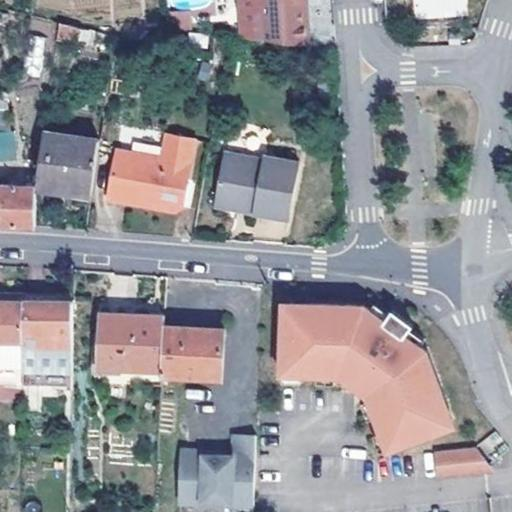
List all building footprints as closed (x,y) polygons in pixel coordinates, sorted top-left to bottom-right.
[(237,0),(240,39),(311,46),(309,8),(305,7),(304,0),(237,0)] [(465,0),(412,0),(414,19),(466,15),(465,0)] [(79,28),(59,23),(57,37),(78,40),(79,28)] [(43,72),(43,36),(28,36),(27,72),(43,72)] [(18,129),(0,128),(0,122),(0,106),(0,105),(0,158),(8,159),(9,149),(17,150),(18,129)] [(36,183),(36,186),(93,194),(100,139),(43,131),(36,183)] [(168,131),(164,155),(118,147),(111,197),(176,209),(186,202),(195,135),(168,131)] [(267,155),(231,150),(227,154),(219,204),(293,214),(302,156),(268,152),(267,155)] [(36,186),(36,183),(0,181),(0,222),(35,225),(36,186)] [(0,289),(0,297),(23,297),(23,291),(0,289)] [(22,366),(23,297),(0,297),(0,381),(22,381),(22,366)] [(23,297),(22,366),(72,367),(72,362),(73,298),(23,297)] [(291,299),(291,307),(310,307),(310,300),(291,299)] [(375,299),(370,305),(386,316),(390,310),(375,299)] [(362,380),(359,384),(366,390),(368,395),(375,412),(380,426),(387,443),(387,446),(447,423),(444,417),(437,399),(445,396),(426,346),(420,341),(405,331),(409,324),(412,321),(392,306),(390,310),(386,316),(370,305),(364,301),(310,300),(310,307),(291,307),(284,307),(281,370),(284,370),(302,370),(317,370),(336,370),(340,370),(347,376),(351,372),(362,380)] [(163,367),(166,324),(166,313),(104,309),(101,364),(163,367)] [(166,324),(163,367),(163,371),(222,374),(225,327),(166,324)] [(409,324),(405,331),(420,341),(425,335),(409,324)] [(284,370),(283,378),(302,378),(302,370),(284,370)] [(336,370),(317,370),(317,378),(336,378),(336,370)] [(351,372),(347,376),(359,384),(362,380),(351,372)] [(368,395),(361,397),(367,415),(375,412),(368,395)] [(445,396),(437,399),(444,417),(452,414),(445,396)] [(380,426),(373,429),(379,446),(387,443),(380,426)] [(205,455),(182,453),(180,500),(202,501),(202,503),(223,504),(223,502),(231,502),(230,504),(254,506),(257,436),(234,435),(233,456),(217,455),(216,455),(216,458),(205,457),(205,455)] [(441,445),(443,463),(490,460),(475,442),(441,445)] [(443,463),(441,445),(434,445),(436,470),(443,470),(494,466),(490,460),(443,463)] [(182,449),(182,453),(205,455),(205,457),(216,458),(216,455),(217,455),(218,450),(182,449)]
